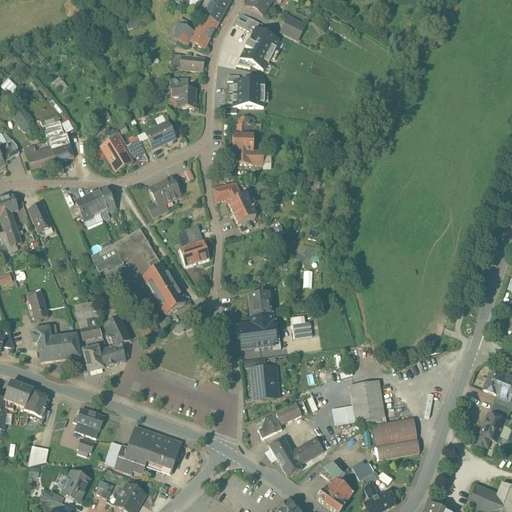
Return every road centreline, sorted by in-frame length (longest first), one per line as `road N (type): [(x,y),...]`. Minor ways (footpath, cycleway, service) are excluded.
road 1 (tertiary): [(0,369),(222,450)]
road 2 (residential): [(0,187),(115,183),(202,146)]
road 3 (tertiary): [(407,511),(475,343)]
road 4 (residential): [(215,308),(219,250),(202,146)]
road 5 (residential): [(202,146),(216,43),(243,0)]
road 6 (residential): [(215,308),(232,387),(222,450)]
